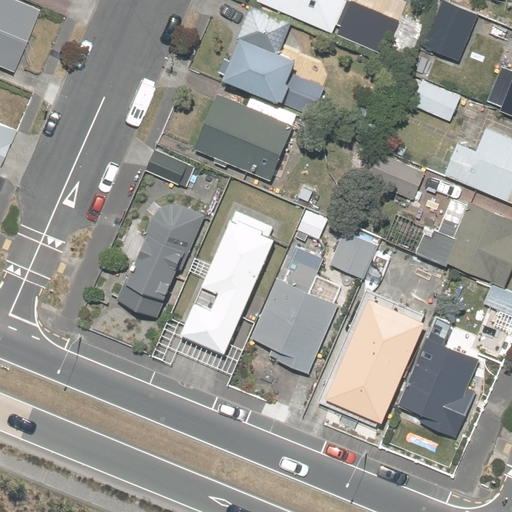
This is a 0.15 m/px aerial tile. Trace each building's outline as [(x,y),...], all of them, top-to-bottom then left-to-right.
[(37,4),(25,0),(0,0),(0,62),(11,67),(37,4)] [(258,0),(332,31),(345,0),(258,0)] [(479,10),(454,0),(439,0),(421,45),(459,60),(479,10)] [(251,4),(221,74),(277,98),(277,97),(314,112),(325,85),(289,69),(295,56),(279,50),(291,21),(251,4)] [(487,100),(500,105),(498,108),(511,113),(511,67),(502,63),(487,100)] [(460,94),(422,79),(412,103),(450,119),(460,94)] [(296,123),(217,90),(193,146),(272,179),(296,123)] [(383,111),(362,102),(350,129),(371,138),(383,111)] [(0,154),(12,124),(0,119),(0,154)] [(443,173),(511,201),(511,132),(487,123),(477,147),(457,139),(443,173)] [(188,160),(155,146),(146,167),(179,181),(188,160)] [(424,169),(378,150),(366,182),(411,200),(424,169)] [(315,188),(302,182),(297,194),(310,199),(315,188)] [(511,265),(511,218),(452,194),(437,231),(426,226),(416,250),(504,286),(511,265)] [(184,204),(172,204),(161,207),(154,214),(119,299),(156,314),(176,264),(182,267),(204,212),(184,204)] [(181,334),(225,352),(276,225),(233,207),(202,283),(217,289),(211,305),(195,299),(181,334)] [(379,243),(344,229),(330,263),(365,277),(379,243)] [(316,265),(290,254),(281,276),(278,275),(253,338),(280,349),(277,358),(308,371),(312,362),(337,299),(307,287),(316,265)] [(511,290),(492,282),(477,319),(511,332),(511,290)] [(422,313),(366,291),(324,394),(380,417),(422,313)] [(399,403),(423,412),(420,420),(457,435),(476,389),(463,384),(476,353),(427,334),(399,403)]
